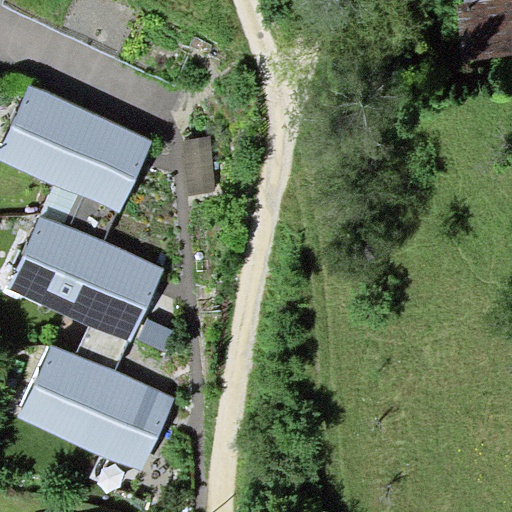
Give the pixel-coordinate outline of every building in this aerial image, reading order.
[(198,40),(111,0),(0,0),(0,6),(173,93),(198,40)] [(503,53),(500,0),(460,0),(463,55),(503,53)] [(116,206),(146,141),(24,84),(24,86),(31,89),(27,96),(20,93),(0,136),(0,152),(114,207),(116,206)] [(128,337),(157,270),(37,214),(36,216),(43,219),(40,226),(33,222),(6,279),(128,337)] [(138,465),(168,400),(47,342),(46,344),(53,347),(50,354),(43,351),(16,408),(138,465)]
